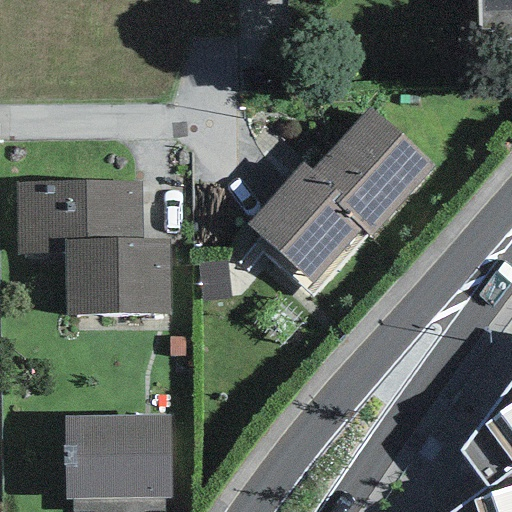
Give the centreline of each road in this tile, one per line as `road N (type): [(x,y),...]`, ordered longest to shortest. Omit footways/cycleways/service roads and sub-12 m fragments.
road 1 (tertiary): [(511,225),(417,308),(249,511)]
road 2 (tertiary): [(338,511),(511,250)]
road 3 (residential): [(0,128),(214,124)]
